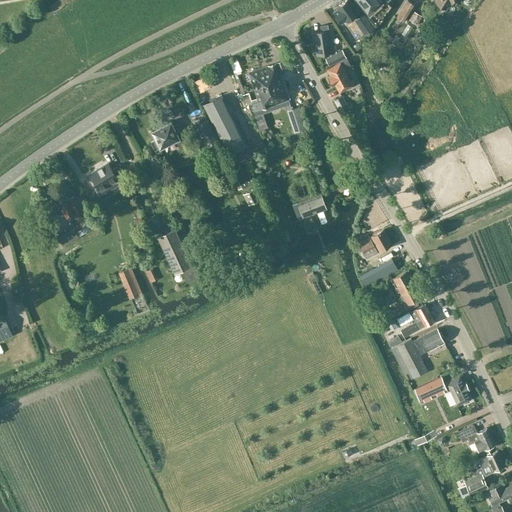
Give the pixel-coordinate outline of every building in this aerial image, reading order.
[(337,9),(334,11),(341,21),(344,19),(344,20),(357,11),(349,0),(346,0),(336,7),(337,9)] [(381,1),(380,0),(355,0),(367,14),(366,15),(369,19),(377,12),(374,8),(381,1)] [(404,22),(414,4),(405,0),(395,17),(404,22)] [(451,4),(453,0),(436,0),(435,2),(445,8),(449,2),(451,4)] [(414,12),(409,19),(417,24),(422,16),(414,12)] [(373,28),(363,13),(354,19),(365,34),(373,28)] [(318,55),(331,52),(327,25),(320,26),(321,32),(313,33),(314,42),(316,42),(318,55)] [(276,63),(249,72),(256,91),(284,81),(281,71),(291,68),(288,59),(276,63)] [(339,92),(354,84),(351,79),(349,80),(342,66),(346,65),(348,68),(351,67),(347,59),(327,69),(330,75),(328,76),(333,85),(335,84),(339,92)] [(251,101),(250,102),(253,111),(260,108),(290,98),(284,81),(256,91),(258,99),(251,101)] [(247,102),(250,102),(251,101),(251,100),(248,92),(242,94),(245,103),(247,102)] [(222,95),(204,104),(229,153),(235,167),(253,158),(245,142),(231,115),(222,95)] [(334,100),(341,113),(348,109),(341,96),(334,100)] [(299,106),(288,110),(291,120),(294,132),(306,128),(300,106),(299,106)] [(206,147),(218,141),(206,114),(193,120),(206,147)] [(178,145),(186,140),(179,125),(173,127),(170,122),(151,131),(156,140),(151,142),(155,149),(159,147),(160,148),(175,140),(178,145)] [(128,182),(118,166),(112,170),(109,165),(91,176),(97,187),(95,188),(100,195),(116,185),(118,189),(128,182)] [(248,172),(238,177),(239,180),(242,187),(253,182),(248,172)] [(254,187),(243,193),(248,203),(252,201),(259,198),(254,187)] [(77,231),(91,224),(75,196),(68,200),(61,188),(51,193),(66,219),(69,217),(77,231)] [(326,209),(320,194),(293,204),(298,219),(326,209)] [(48,239),(57,234),(48,220),(40,225),(48,239)] [(177,234),(174,226),(157,233),(173,270),(181,266),(185,276),(194,272),(190,262),(177,234)] [(380,250),(392,244),(383,229),(371,236),(375,244),(376,243),(380,250)] [(377,252),(369,237),(368,233),(359,238),(361,242),(358,243),(354,245),(358,253),(362,251),(366,258),(377,252)] [(374,282),(398,269),(392,258),(368,270),(369,271),(361,275),(365,285),(373,281),(374,282)] [(131,267),(128,269),(118,272),(129,298),(138,295),(142,293),(131,267)] [(404,304),(391,310),(386,313),(389,319),(394,316),(405,311),(418,304),(415,299),(421,296),(406,270),(392,277),(400,292),(399,293),(400,295),(399,295),(404,304)] [(405,327),(400,330),(404,337),(409,334),(434,320),(425,304),(416,309),(421,319),(405,327)] [(3,312),(0,313),(0,340),(13,334),(3,312)] [(411,338),(391,348),(404,375),(408,373),(411,379),(427,370),(419,355),(444,342),(437,328),(412,341),(411,338)] [(441,376),(415,389),(421,403),(450,389),(458,404),(470,398),(467,391),(469,390),(465,382),(463,383),(459,375),(446,381),(447,383),(444,384),(441,376)] [(469,444),(474,442),(479,452),(494,444),(486,428),(477,432),(473,424),(458,431),(462,441),(467,439),(469,444)] [(471,482),(466,485),(470,494),(487,487),(482,476),(485,475),(488,473),(504,466),(497,451),(483,457),(478,459),(481,467),(479,468),(477,473),(478,476),(472,479),(471,482)] [(492,505),(511,495),(511,484),(503,489),(500,483),(489,488),(492,494),(494,493),(495,495),(488,498),(492,505)]
